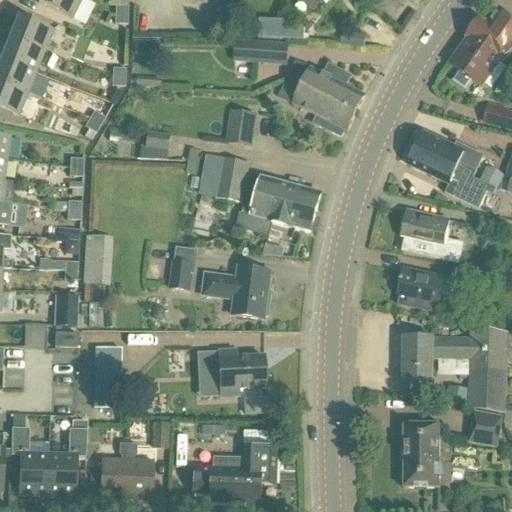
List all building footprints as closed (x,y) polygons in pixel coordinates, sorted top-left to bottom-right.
[(82,0),(40,0),(38,4),(72,21),(82,0)] [(298,0),(315,13),(325,0),(298,0)] [(115,8),(115,17),(128,17),(128,8),(115,8)] [(466,40),(467,41),(500,64),(501,65),(511,53),(511,23),(499,11),(489,26),(480,20),(466,40)] [(128,17),(115,17),(115,26),(128,26),(128,17)] [(9,39),(44,53),(53,32),(18,18),(9,39)] [(270,40),(271,36),(303,41),(306,29),(273,23),(264,21),(260,38),(270,40)] [(342,46),(364,49),(365,35),(343,33),(342,46)] [(44,53),(9,39),(1,61),(36,75),(44,53)] [(464,89),(470,81),(482,89),(500,64),(467,41),(450,66),(460,73),(454,81),(464,89)] [(233,65),(286,69),(288,48),(235,43),(233,65)] [(0,63),(0,85),(27,96),(36,75),(1,61),(0,63)] [(329,67),(324,77),(312,70),(303,88),(356,115),(365,97),(348,88),(353,79),(329,67)] [(112,79),(125,80),(126,71),(113,70),(112,79)] [(125,80),(112,79),(112,88),(125,89),(125,80)] [(27,96),(0,85),(0,110),(19,118),(27,96)] [(28,103),(44,108),(49,91),(33,86),(28,103)] [(356,115),(303,88),(294,106),(318,118),(315,126),(344,140),(356,115)] [(511,114),(508,113),(509,111),(489,106),(484,126),(511,133),(511,114)] [(94,113),(90,121),(101,128),(105,120),(94,113)] [(224,147),(251,150),(255,118),(228,114),(224,147)] [(101,128),(90,121),(85,129),(96,136),(101,128)] [(172,136),(147,133),(145,150),(170,153),(172,136)] [(424,134),(416,151),(468,175),(474,178),(484,157),(457,144),(455,148),(424,134)] [(0,137),(0,159),(6,161),(9,139),(0,137)] [(416,151),(408,167),(449,186),(445,196),(479,211),(486,196),(491,198),(495,190),(473,180),(474,178),(468,175),(416,151)] [(240,205),(248,166),(225,161),(225,162),(208,158),(200,196),(240,205)] [(70,161),(70,170),(83,171),(83,161),(70,161)] [(497,190),(503,177),(487,169),(481,182),(497,190)] [(83,171),(70,170),(69,180),(82,180),(83,171)] [(253,177),(248,196),(315,214),(320,195),(253,177)] [(248,196),(242,215),(268,222),(268,223),(272,224),(291,229),(291,228),(310,233),(315,214),(248,196)] [(68,204),(68,213),(80,213),(81,204),(68,204)] [(80,213),(68,213),(67,222),(80,223),(80,213)] [(443,247),(449,223),(408,213),(402,238),(443,247)] [(71,229),(70,242),(78,243),(79,230),(71,229)] [(2,263),(2,252),(11,253),(13,239),(0,237),(0,271),(2,271),(12,271),(12,263),(2,263)] [(111,239),(87,238),(84,286),(108,287),(111,239)] [(267,246),(263,257),(282,259),(285,251),(267,246)] [(78,265),(50,263),(50,272),(64,273),(77,274),(78,265)] [(174,264),(171,291),(189,293),(193,266),(174,264)] [(474,285),(477,273),(452,268),(449,280),(474,285)] [(205,282),(203,297),(235,301),(233,318),(265,322),(265,319),(269,319),(271,304),(267,303),(271,274),(239,270),(238,281),(221,278),(220,284),(205,282)] [(399,296),(397,307),(436,315),(438,307),(440,307),(440,304),(445,280),(404,272),(399,296)] [(77,274),(64,273),(64,282),(77,283),(77,274)] [(78,296),(56,295),(54,327),(77,328),(78,296)] [(472,361),(472,373),(472,409),(507,415),(508,335),(473,328),(473,342),(433,342),(433,341),(405,340),(405,385),(432,385),(432,361),(472,361)] [(55,349),(77,350),(77,336),(55,335),(55,349)] [(93,350),(92,412),(117,413),(119,351),(93,350)] [(236,352),(218,353),(220,399),(238,398),(238,391),(265,390),(264,358),(237,359),(236,352)] [(469,447),(498,452),(504,420),(474,415),(469,447)] [(403,426),(404,441),(403,490),(440,490),(440,441),(440,425),(403,426)] [(153,426),(153,441),(152,451),(167,452),(167,441),(167,427),(153,426)] [(12,430),(11,458),(20,458),(19,498),(47,499),(48,457),(28,456),(29,431),(12,430)] [(48,457),(47,499),(75,500),(76,460),(85,460),(86,433),(69,432),(68,457),(48,457)] [(126,502),(128,447),(119,446),(119,457),(122,459),(121,463),(101,462),(100,501),(126,502)] [(136,447),(128,447),(126,502),(152,502),(153,464),(134,463),(134,459),(136,457),(136,447)] [(212,461),(211,470),(193,469),(192,495),(208,496),(208,504),(258,506),(258,488),(275,488),(276,450),(242,449),(241,462),(212,461)]
